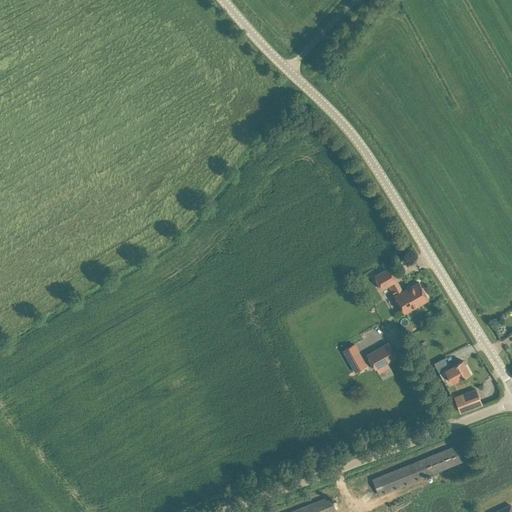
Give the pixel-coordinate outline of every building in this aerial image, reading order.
[(374,275),(382,289),(389,285),(404,313),(428,299),(419,282),(403,291),(397,280),(390,267),(374,275)] [(389,341),(367,353),(375,369),(397,357),(389,341)] [(355,343),(343,350),(355,372),(367,365),(355,343)] [(451,366),(445,370),(452,383),(458,379),(470,373),(463,360),(454,365),(451,366)] [(476,388),(455,397),(460,412),(482,404),(476,388)] [(373,478),(379,494),(473,456),(466,441),(373,478)] [(288,511),(330,511),(336,509),(332,498),(326,500),(325,497),(288,511)]
